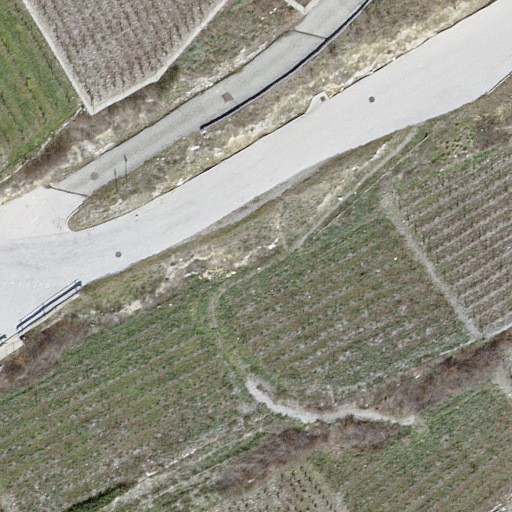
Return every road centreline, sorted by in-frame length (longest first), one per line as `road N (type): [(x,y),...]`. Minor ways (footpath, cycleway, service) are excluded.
road 1 (unclassified): [(6,278),(120,255),(511,36)]
road 2 (track): [(0,228),(111,170),(261,72),(340,0)]
